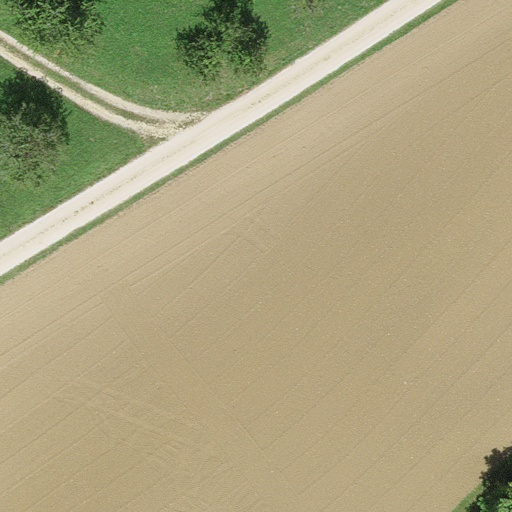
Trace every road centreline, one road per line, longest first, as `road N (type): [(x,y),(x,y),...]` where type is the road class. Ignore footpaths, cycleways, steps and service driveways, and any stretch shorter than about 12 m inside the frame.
road 1 (track): [(0,262),(416,0)]
road 2 (track): [(198,140),(117,126),(0,54)]
